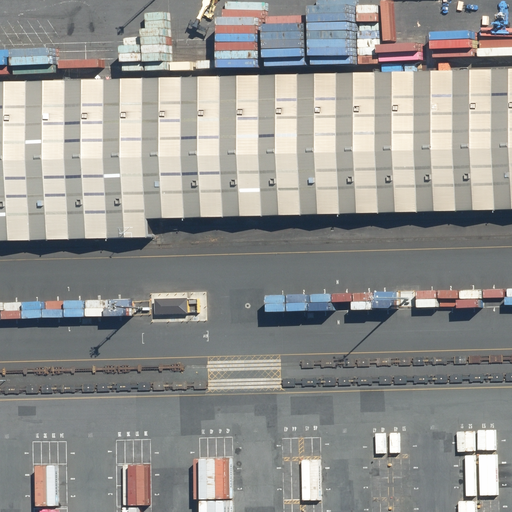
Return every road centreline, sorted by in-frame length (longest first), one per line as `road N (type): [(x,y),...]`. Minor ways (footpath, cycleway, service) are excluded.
road 1 (unknown): [(0,417),(511,408)]
road 2 (unknown): [(0,265),(511,256)]
